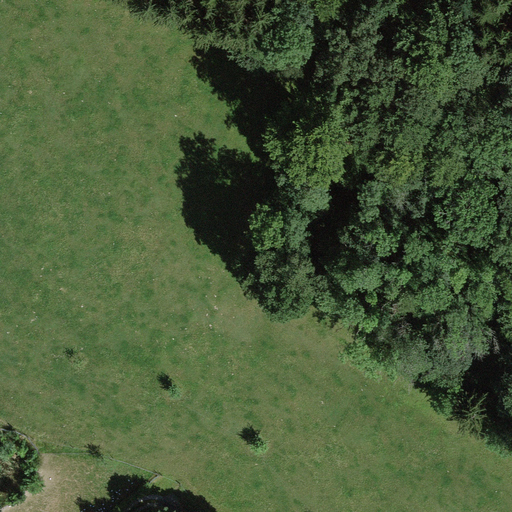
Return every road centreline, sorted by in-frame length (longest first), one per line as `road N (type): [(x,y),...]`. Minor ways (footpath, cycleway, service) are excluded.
road 1 (motorway): [(511,160),(296,511)]
road 2 (motorway): [(442,511),(511,399)]
